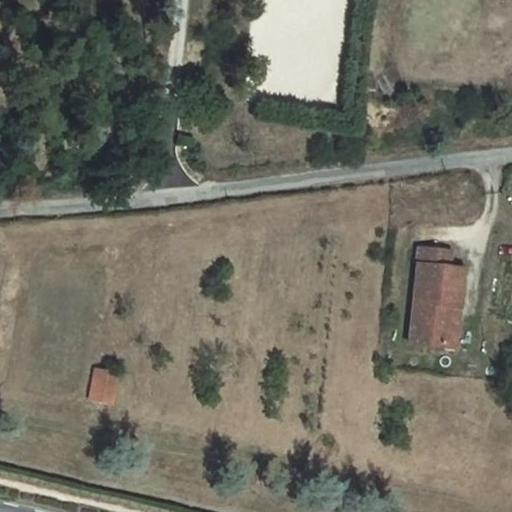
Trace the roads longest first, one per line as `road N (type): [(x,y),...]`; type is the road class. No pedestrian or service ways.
road 1 (residential): [(0,198),(74,198),(303,173)]
road 2 (unclassified): [(303,173),(511,157)]
road 3 (unknown): [(180,0),(160,189)]
